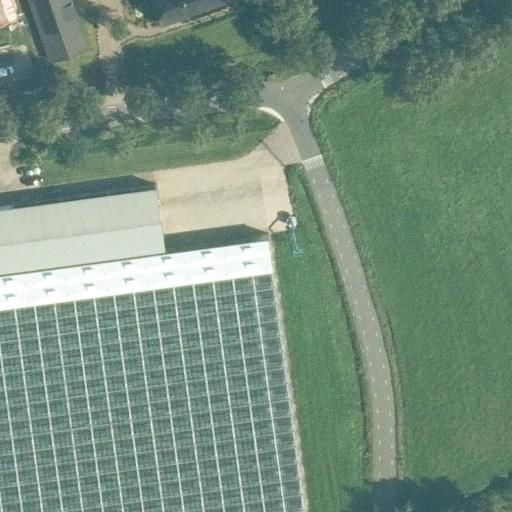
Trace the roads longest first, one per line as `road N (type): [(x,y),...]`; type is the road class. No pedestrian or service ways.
road 1 (unclassified): [(384,511),(382,407),(361,305),(285,95)]
road 2 (unclassified): [(0,135),(285,95)]
road 3 (unclassified): [(285,95),(333,78),(436,0)]
